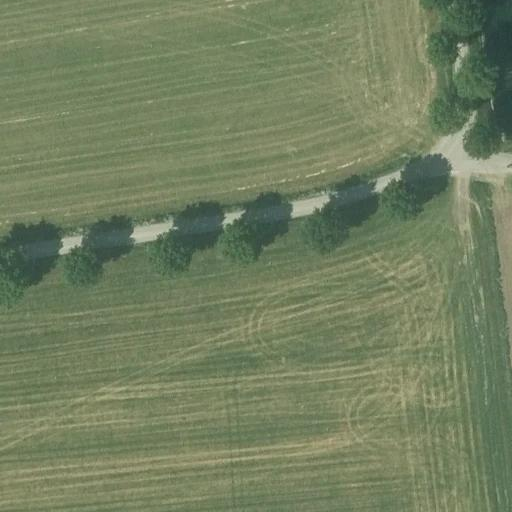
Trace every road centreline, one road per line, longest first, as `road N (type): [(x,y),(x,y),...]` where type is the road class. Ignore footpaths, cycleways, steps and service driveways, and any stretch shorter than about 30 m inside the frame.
road 1 (unclassified): [(0,251),(302,206),(469,152)]
road 2 (unclassified): [(457,0),(469,152)]
